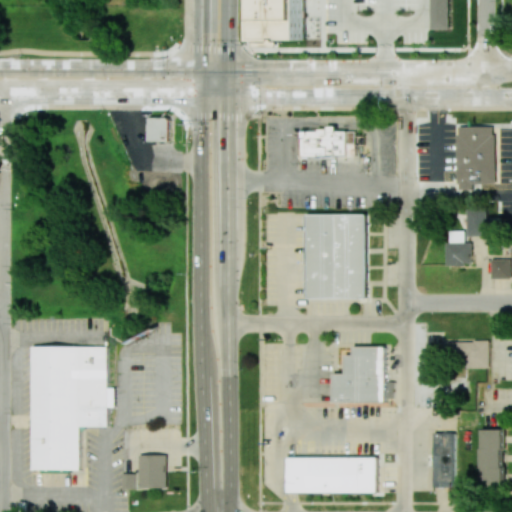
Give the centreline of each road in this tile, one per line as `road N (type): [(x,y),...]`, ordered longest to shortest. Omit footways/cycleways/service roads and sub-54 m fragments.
road 1 (residential): [(3,511),(2,95)]
road 2 (residential): [(406,511),(405,96)]
road 3 (secondary): [(201,97),(207,511)]
road 4 (secondary): [(229,511),(227,97)]
road 5 (secondary): [(511,69),(227,68)]
road 6 (secondary): [(227,97),(511,96)]
road 7 (secondary): [(227,68),(0,67)]
road 8 (secondary): [(0,94),(201,97)]
road 9 (residential): [(406,323),(228,322)]
